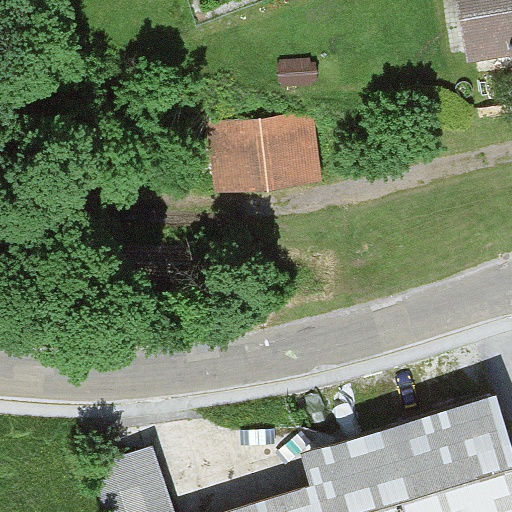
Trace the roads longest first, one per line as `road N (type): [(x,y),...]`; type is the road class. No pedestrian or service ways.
road 1 (unclassified): [(511,295),(283,363),(0,374)]
road 2 (track): [(511,153),(283,206)]
